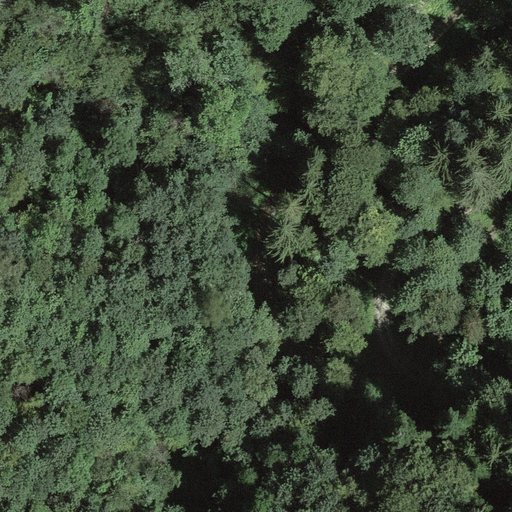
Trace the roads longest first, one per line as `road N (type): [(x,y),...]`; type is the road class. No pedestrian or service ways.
road 1 (track): [(472,0),(295,167),(263,223),(258,255),(273,315),(291,340),(338,373),(511,380)]
road 2 (track): [(380,379),(381,298),(396,251),(456,209),(511,185)]
